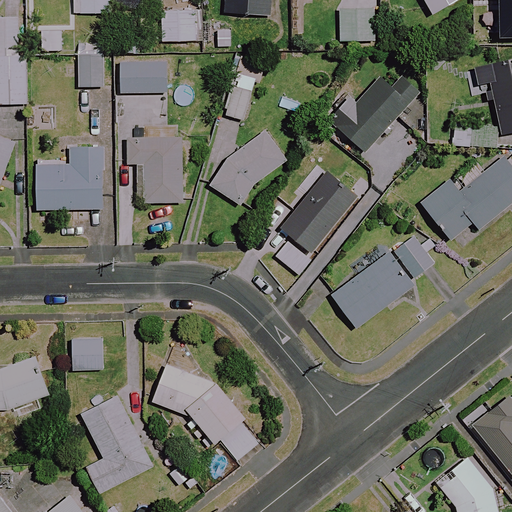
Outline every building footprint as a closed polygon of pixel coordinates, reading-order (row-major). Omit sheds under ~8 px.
[(110,0),(77,0),(78,14),(110,14),(110,0)] [(274,0),(226,0),(225,13),(273,17),(274,0)] [(425,0),(434,16),(462,0),(425,0)] [(376,41),(375,5),(343,6),(344,42),(376,41)] [(511,9),(499,9),(499,56),(511,56),(511,9)] [(197,14),(164,12),(163,41),(196,43),(197,14)] [(18,55),(0,54),(0,104),(26,105),(28,55),(18,55)] [(261,62),(238,55),(221,114),(244,121),(261,62)] [(102,58),(82,58),(83,87),(103,87),(102,58)] [(495,91),(486,93),(488,102),(497,100),(504,134),(511,132),(511,62),(476,70),(480,85),(493,82),(495,91)] [(167,95),(167,64),(123,64),(123,94),(167,95)] [(420,94),(402,77),(392,88),(381,78),(358,103),(351,98),(330,120),(366,153),(420,94)] [(497,126),(458,124),(457,146),(496,148),(497,126)] [(288,159),(266,133),(230,156),(211,185),(240,205),(244,196),(288,159)] [(0,186),(16,142),(0,136),(0,186)] [(183,138),(129,138),(130,165),(143,165),(143,203),(183,203),(183,138)] [(104,149),(73,148),(72,167),(39,167),(38,210),(103,210),(104,149)] [(511,204),(511,169),(504,159),(460,194),(450,181),(422,203),(451,241),(473,224),(478,230),(511,204)] [(358,197),(328,173),(282,229),(312,253),(358,197)] [(416,279),(434,263),(427,254),(435,248),(422,232),(395,254),(416,279)] [(312,260),(288,242),(276,257),(301,275),(312,260)] [(415,286),(388,251),(331,294),(358,329),(415,286)] [(104,370),(103,339),(73,340),(73,370),(104,370)] [(50,395),(38,360),(13,368),(0,368),(0,408),(10,408),(50,395)] [(220,386),(167,367),(154,402),(196,418),(216,443),(246,418),(220,386)] [(156,466),(122,397),(84,416),(105,458),(88,467),(101,493),(156,466)] [(260,444),(245,426),(224,443),(238,461),(260,444)] [(500,511),(496,493),(469,457),(434,483),(455,511),(500,511)] [(0,511),(12,511),(0,496),(0,511)] [(82,511),(70,497),(51,511),(82,511)]
